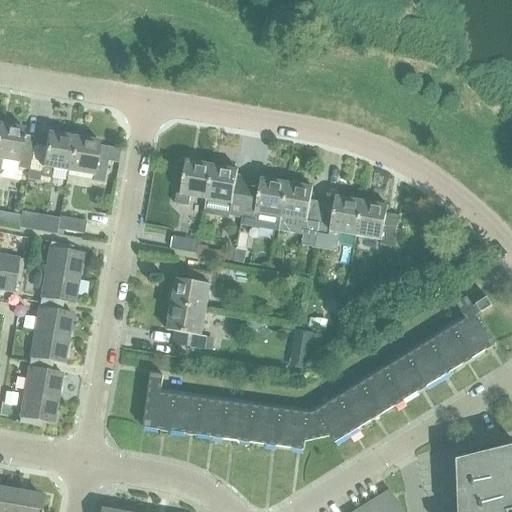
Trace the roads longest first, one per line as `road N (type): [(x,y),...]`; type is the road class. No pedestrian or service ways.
road 1 (residential): [(145,101),(333,138),(412,168),(511,253)]
road 2 (residential): [(84,463),(145,101)]
road 3 (residential): [(299,511),(511,373)]
road 4 (residential): [(233,511),(189,478),(84,463)]
road 5 (residential): [(0,76),(145,101)]
